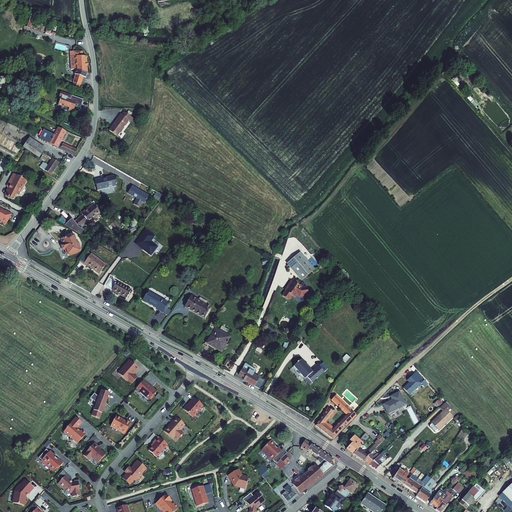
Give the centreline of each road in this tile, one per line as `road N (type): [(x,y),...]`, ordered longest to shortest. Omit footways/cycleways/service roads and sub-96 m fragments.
road 1 (residential): [(81,0),(95,79),(90,139),(7,258)]
road 2 (secondary): [(7,258),(197,367)]
road 3 (residential): [(102,511),(102,479),(197,367)]
road 4 (secondary): [(197,367),(330,448)]
road 5 (track): [(511,278),(413,362)]
